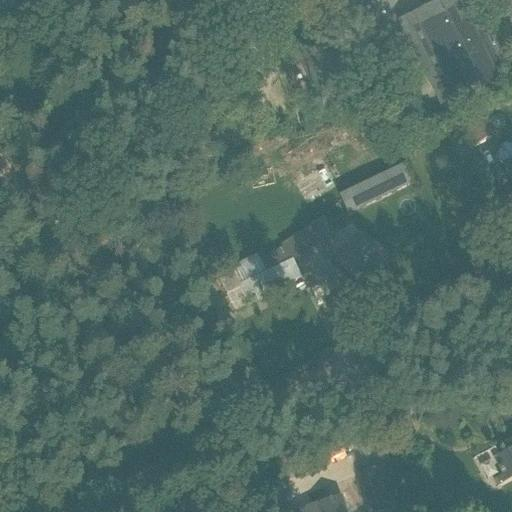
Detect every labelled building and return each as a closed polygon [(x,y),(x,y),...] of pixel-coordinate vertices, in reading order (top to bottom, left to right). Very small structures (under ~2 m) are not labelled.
[(0,0),(0,13),(8,9),(3,0),(0,0)] [(443,0),(398,23),(405,35),(443,111),(501,82),(497,73),(511,66),(483,8),(488,5),(485,0),(443,0)] [(511,0),(495,0),(511,33),(511,0)] [(305,1),(282,11),(293,34),(316,24),(305,1)] [(314,95),(341,82),(318,36),(291,48),(314,95)] [(494,138),(491,133),(481,115),(458,128),(471,151),(494,138)] [(511,146),(506,145),(499,148),(497,156),(511,182),(511,146)] [(348,215),(412,185),(403,167),(339,197),(348,215)] [(360,234),(336,262),(366,289),(390,261),(360,234)] [(293,261),(291,262),(282,248),(235,272),(242,288),(257,280),(265,298),(303,280),(293,261)] [(511,444),(511,449),(493,459),(502,477),(494,481),(497,488),(511,480),(511,444)] [(372,471),(356,475),(363,506),(366,505),(367,511),(387,511),(389,511),(386,500),(380,501),(372,471)] [(298,511),(347,511),(344,497),(299,510),(298,511)]
